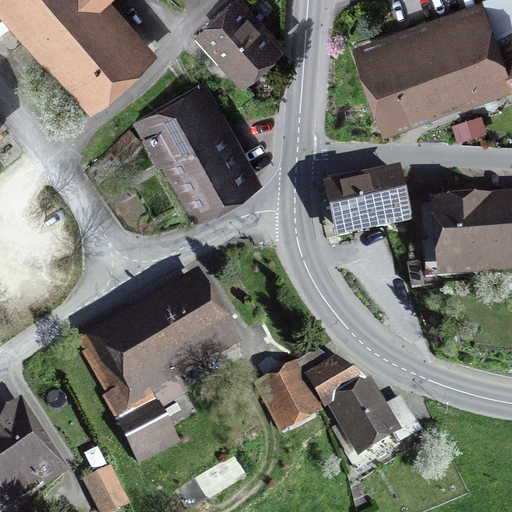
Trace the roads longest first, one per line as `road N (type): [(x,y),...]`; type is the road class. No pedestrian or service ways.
road 1 (secondary): [(511,403),(413,374),(349,331),(302,261),(294,206)]
road 2 (unknown): [(54,158),(238,0)]
road 3 (residential): [(0,73),(130,276)]
road 4 (unclassified): [(511,163),(297,157)]
road 5 (residential): [(294,206),(230,218),(130,276)]
road 6 (secondary): [(297,157),(308,0)]
road 7 (residential): [(130,276),(0,360)]
